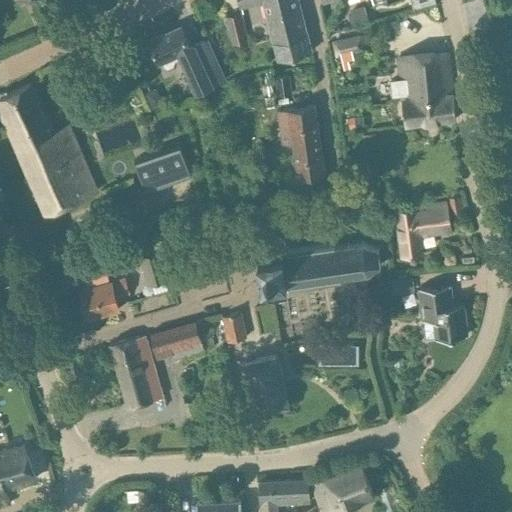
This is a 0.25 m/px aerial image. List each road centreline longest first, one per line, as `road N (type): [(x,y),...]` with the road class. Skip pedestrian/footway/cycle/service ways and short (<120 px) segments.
road 1 (tertiary): [(402,436),(472,370),(495,305),(498,273),(472,181),(449,0)]
road 2 (residential): [(77,474),(294,459),(402,436)]
road 3 (residential): [(40,353),(247,297)]
road 4 (tertiary): [(0,73),(169,0)]
road 5 (residential): [(335,170),(307,0)]
road 6 (residential): [(77,474),(40,353)]
road 7 (residential): [(40,353),(0,234)]
